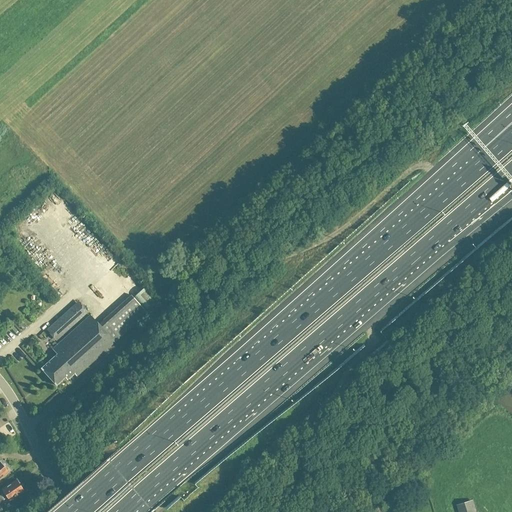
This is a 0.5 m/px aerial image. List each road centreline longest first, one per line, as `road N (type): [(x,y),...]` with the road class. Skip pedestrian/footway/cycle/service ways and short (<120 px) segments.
road 1 (motorway): [(486,153),(72,511)]
road 2 (motorway): [(123,511),(511,175)]
road 3 (unclassified): [(77,511),(0,380)]
